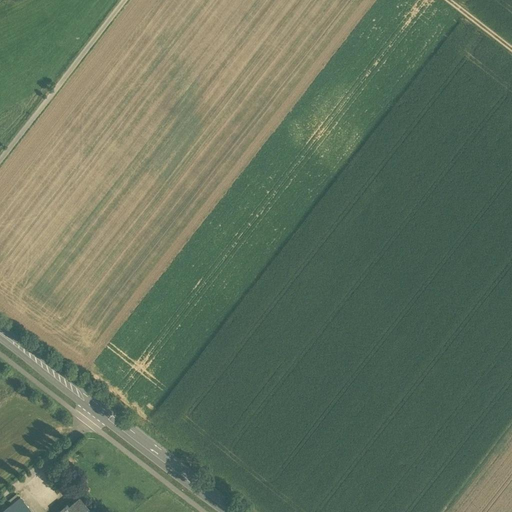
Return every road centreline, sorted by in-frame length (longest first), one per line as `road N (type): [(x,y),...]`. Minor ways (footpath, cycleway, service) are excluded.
road 1 (secondary): [(230,511),(0,334)]
road 2 (track): [(137,0),(0,163)]
